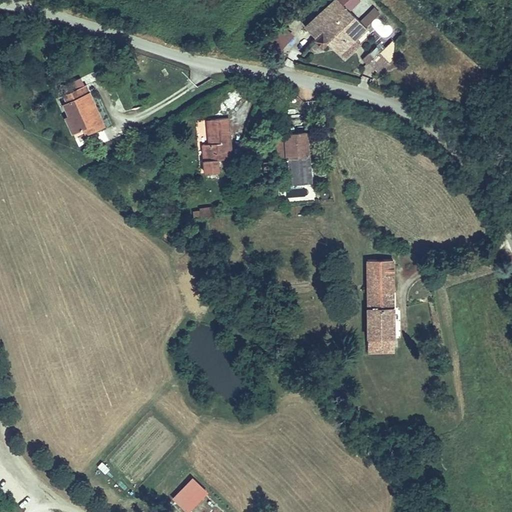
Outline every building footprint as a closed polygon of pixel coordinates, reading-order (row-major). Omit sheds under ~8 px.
[(341,0),(329,0),(305,23),(314,32),(312,34),(320,42),(326,37),(337,48),(363,22),(347,6),(341,0)] [(375,7),(366,14),(372,21),(380,13),(375,7)] [(284,30),(277,44),(287,48),(293,35),(284,30)] [(377,38),(363,51),(369,58),(382,44),(377,38)] [(78,125),(89,121),(100,116),(102,122),(109,119),(91,80),(70,88),(75,99),(78,98),(82,107),(72,110),(78,125)] [(132,108),(127,88),(117,90),(122,110),(132,108)] [(100,116),(89,121),(92,126),(102,122),(100,116)] [(212,144),(203,144),(205,168),(218,167),(218,158),(232,157),(230,118),(210,118),(212,144)] [(310,130),(287,132),(286,132),(291,182),(316,180),(310,130)] [(213,207),(193,209),(193,219),(213,218),(213,207)] [(368,259),(370,351),(396,352),(394,260),(368,259)] [(415,318),(423,324),(429,315),(421,310),(415,318)] [(192,477),(171,498),(184,511),(190,511),(209,493),(192,477)]
